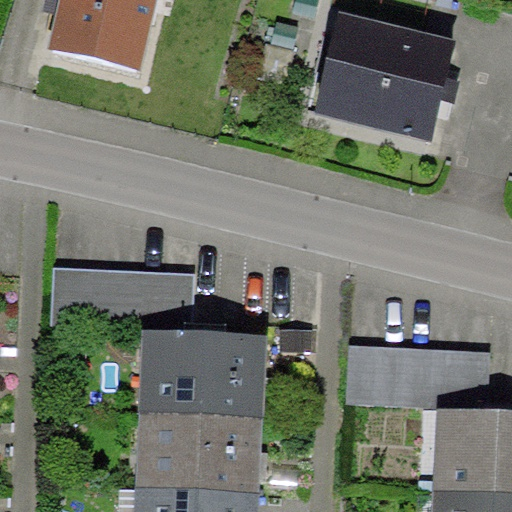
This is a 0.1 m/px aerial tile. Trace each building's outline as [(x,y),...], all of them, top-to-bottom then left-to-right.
[(132,76),(150,0),(65,0),(51,56),(132,76)] [(454,52),(339,24),(317,114),(432,142),(454,52)] [(196,275),(53,270),(51,326),(194,331),(196,275)] [(265,511),(272,342),(151,338),(144,511),(265,511)] [(487,352),(347,346),(345,402),(484,408),(487,352)] [(511,511),(511,418),(442,416),(438,511),(511,511)]
